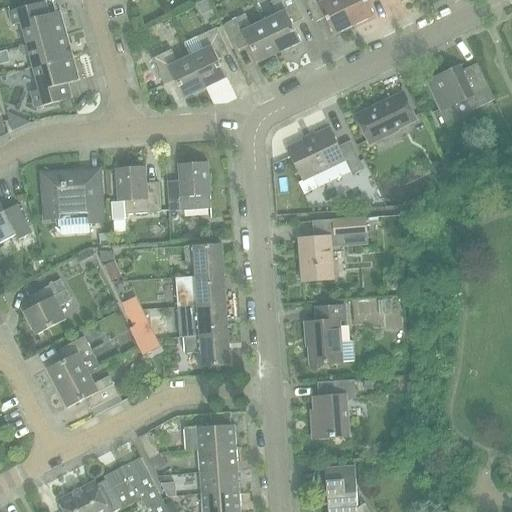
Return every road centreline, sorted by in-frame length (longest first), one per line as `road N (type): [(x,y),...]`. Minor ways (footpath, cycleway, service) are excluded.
road 1 (residential): [(256,127),(511,1)]
road 2 (residential): [(271,388),(256,127)]
road 3 (residential): [(61,457),(191,396),(271,388)]
road 4 (residential): [(124,130),(91,0)]
road 5 (residential): [(124,130),(256,127)]
road 6 (residential): [(0,348),(7,345),(61,457)]
road 7 (residential): [(0,162),(56,137),(124,130)]
road 8 (residential): [(280,511),(271,388)]
